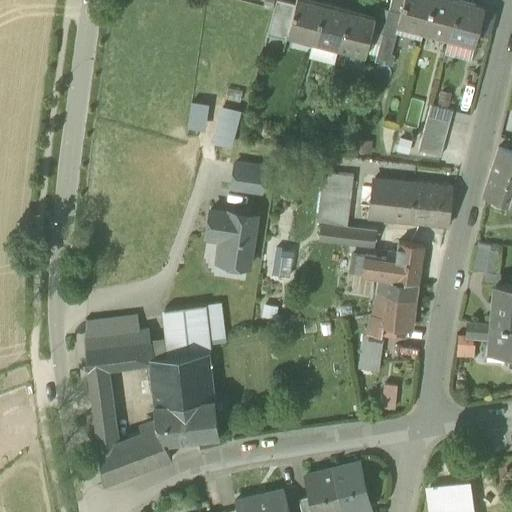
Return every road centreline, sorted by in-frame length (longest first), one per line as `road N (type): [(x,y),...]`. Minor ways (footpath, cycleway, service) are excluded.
road 1 (unclassified): [(89,511),(62,300),(94,0)]
road 2 (residential): [(511,18),(423,433)]
road 3 (residential): [(423,433),(213,461),(96,511)]
